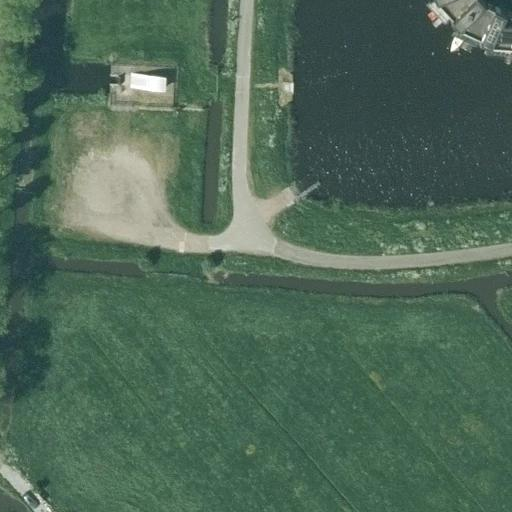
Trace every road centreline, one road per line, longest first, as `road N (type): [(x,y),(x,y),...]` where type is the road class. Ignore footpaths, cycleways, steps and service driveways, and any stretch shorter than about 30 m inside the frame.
road 1 (unclassified): [(246,233),(315,261),(357,264),(511,250)]
road 2 (unclassified): [(246,0),(238,162),(246,233)]
